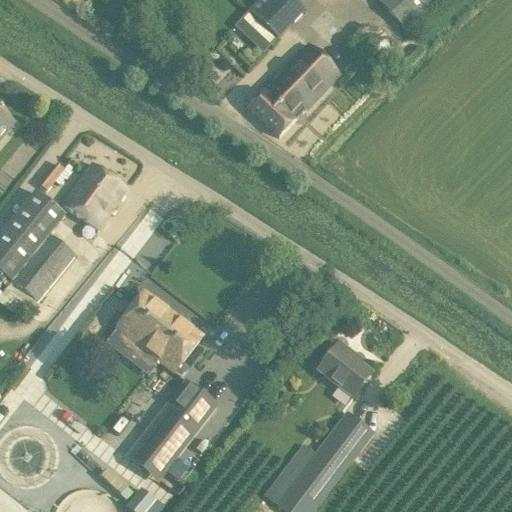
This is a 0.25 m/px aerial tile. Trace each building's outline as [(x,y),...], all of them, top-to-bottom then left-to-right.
[(278,43),(306,14),(292,0),(260,0),(248,13),(278,43)] [(380,0),(378,2),(405,32),(439,0),(380,0)] [(376,67),(390,52),(383,32),(363,28),(348,44),(355,64),(376,67)] [(308,49),(278,81),(248,112),(279,142),(339,78),(308,49)] [(0,142),(15,124),(0,112),(0,142)] [(46,156),(29,178),(41,188),(58,166),(46,156)] [(57,168),(40,189),(46,195),(54,184),(58,188),(67,177),(63,174),(64,173),(57,168)] [(98,234),(128,193),(94,168),(64,209),(98,234)] [(0,306),(21,324),(74,259),(75,258),(50,238),(66,218),(36,194),(0,238),(0,273),(12,284),(0,297),(0,306)] [(173,374),(201,338),(171,315),(168,320),(141,299),(117,331),(173,374)] [(353,401),(372,376),(351,360),(354,357),(340,346),(318,374),(353,401)] [(186,385),(127,462),(147,476),(165,452),(176,460),(216,408),(186,385)] [(346,417),(316,455),(303,445),(263,497),(282,511),(315,511),(372,437),(346,417)] [(47,480),(54,472),(57,462),(57,452),(54,442),(47,434),(38,428),(28,426),(17,427),(8,432),(1,439),(0,441),(0,472),(2,477),(10,483),(19,487),(29,488),(39,485),(47,480)] [(187,469),(176,460),(167,472),(178,480),(187,469)] [(145,496),(131,511),(149,511),(155,505),(145,496)]
